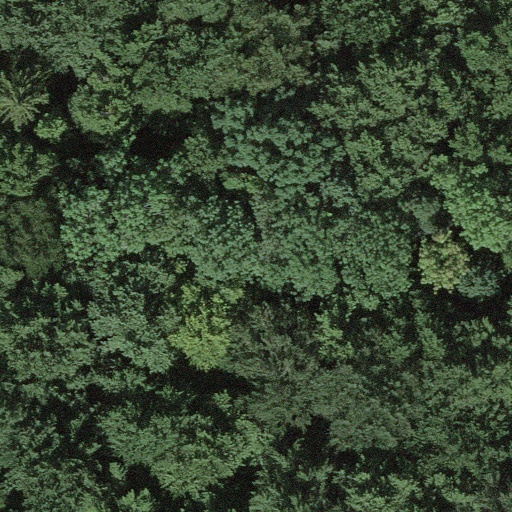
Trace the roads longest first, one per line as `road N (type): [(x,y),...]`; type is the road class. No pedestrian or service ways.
road 1 (track): [(511,276),(252,260),(0,268)]
road 2 (track): [(511,386),(204,446),(50,511)]
